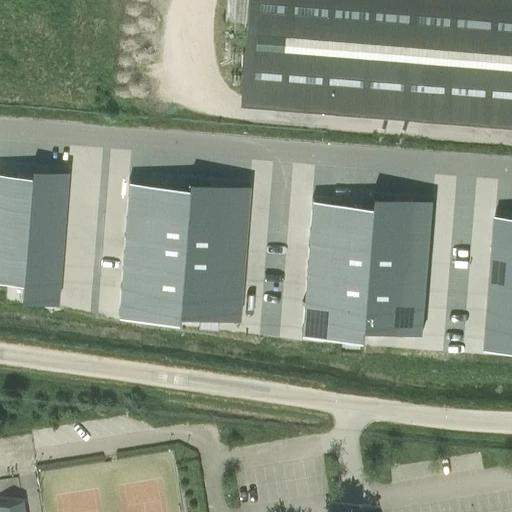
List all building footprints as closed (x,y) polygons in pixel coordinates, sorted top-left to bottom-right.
[(157,0),(0,0),(0,93),(149,106),(157,0)] [(511,1),(487,0),(251,0),(245,83),(511,104),(511,1)] [(0,171),(0,277),(23,279),(21,296),(58,299),(68,170),(31,167),(31,174),(0,171)] [(126,184),(116,316),(176,320),(176,311),(236,315),(246,184),(187,179),(186,189),(126,184)] [(309,199),(299,330),(359,335),(360,325),(420,330),(430,198),(370,193),(369,203),(309,199)] [(511,214),(493,213),(483,344),(511,346),(511,214)] [(24,511),(22,498),(0,502),(0,511),(24,511)]
